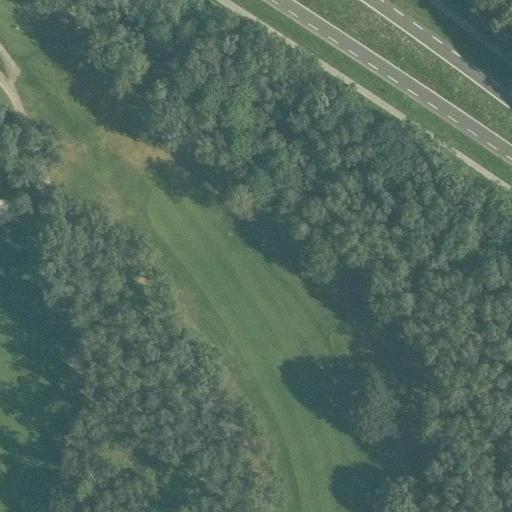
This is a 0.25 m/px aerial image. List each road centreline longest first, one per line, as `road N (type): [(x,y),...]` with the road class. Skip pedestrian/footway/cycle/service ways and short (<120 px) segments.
road 1 (tertiary): [(273,0),(511,158)]
road 2 (tertiary): [(511,109),(363,0)]
